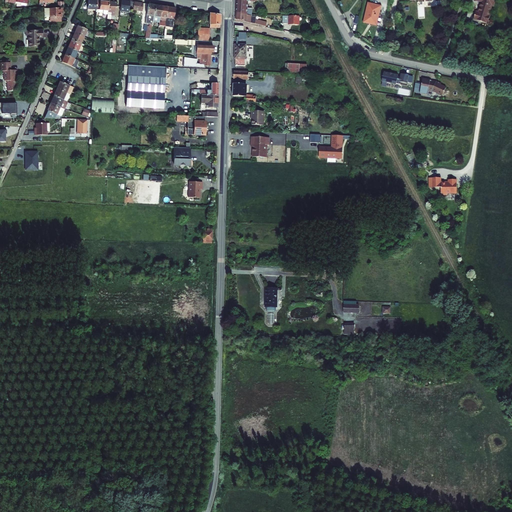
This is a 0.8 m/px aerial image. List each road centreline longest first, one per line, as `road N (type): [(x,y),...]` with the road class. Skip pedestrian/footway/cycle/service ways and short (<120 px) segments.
road 1 (tertiary): [(206,511),(215,461),(227,9)]
road 2 (unclassified): [(327,0),(346,37),(367,53),(511,84)]
road 3 (unknown): [(225,73),(183,77),(170,107),(118,105)]
